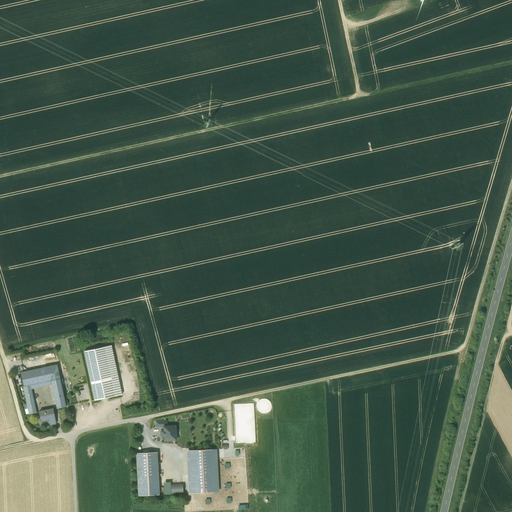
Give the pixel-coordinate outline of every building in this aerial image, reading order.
[(122,395),(111,345),(104,347),(115,396),(122,395)] [(104,347),(84,351),(95,400),(115,396),(104,347)] [(55,360),(41,363),(43,368),(56,365),(55,360)] [(33,370),(20,373),(23,386),(30,385),(51,381),(59,379),(56,365),(43,368),(33,370)] [(59,379),(51,381),(57,408),(65,406),(59,379)] [(30,385),(23,386),(29,414),(36,413),(30,385)] [(52,409),(39,412),(41,421),(49,419),(50,424),(55,423),(52,409)] [(164,440),(176,440),(175,426),(167,427),(164,427),(164,431),(162,431),(162,436),(164,436),(164,440)] [(212,450),(191,451),(194,493),(214,492),(212,450)] [(156,452),(136,453),(138,496),(159,495),(156,452)]
